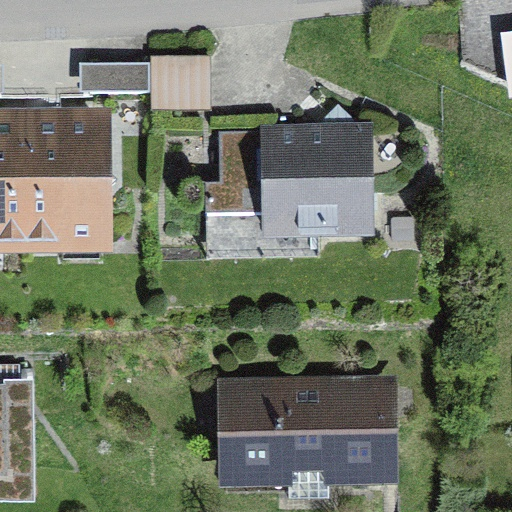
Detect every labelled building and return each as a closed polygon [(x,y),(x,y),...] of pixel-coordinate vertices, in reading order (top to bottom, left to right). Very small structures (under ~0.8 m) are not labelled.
[(209,58),(152,58),(153,110),(210,110),(209,58)] [(89,94),(150,93),(149,63),(89,64),(89,94)] [(0,240),(27,240),(25,124),(0,124),(0,240)] [(98,124),(25,124),(27,240),(99,240),(99,197),(114,181),(98,166),(98,124)] [(267,131),(219,132),(220,183),(205,183),(206,234),(368,231),(366,131),(267,133),(267,131)] [(283,393),(232,394),(233,473),(288,473),(288,500),(329,499),(329,482),(384,482),(382,392),(331,392),(331,382),(283,383),(283,393)] [(26,387),(0,387),(0,494),(17,495),(17,489),(27,488),(26,387)] [(449,511),(449,463),(448,435),(398,435),(398,511),(449,511)] [(509,511),(509,462),(449,463),(449,511),(509,511)]
